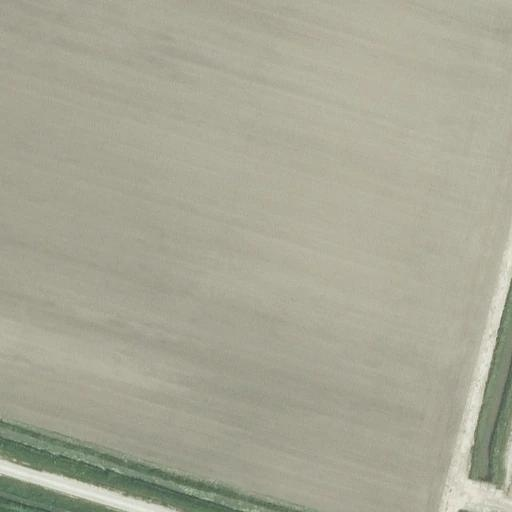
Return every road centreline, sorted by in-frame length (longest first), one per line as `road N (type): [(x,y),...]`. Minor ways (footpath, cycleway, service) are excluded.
road 1 (track): [(449,511),(511,255)]
road 2 (unclassified): [(145,511),(0,468)]
